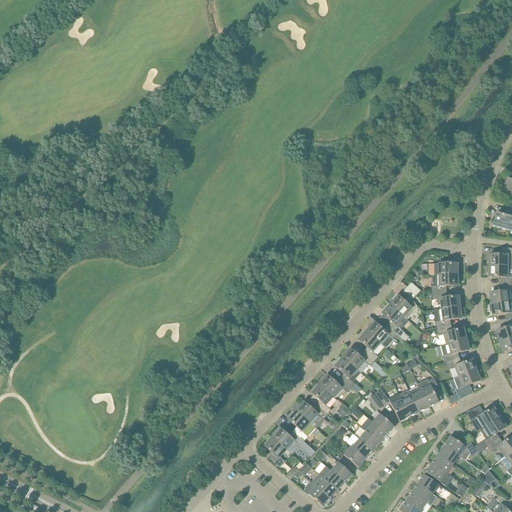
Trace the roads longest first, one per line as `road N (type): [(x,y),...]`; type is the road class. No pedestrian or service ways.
road 1 (residential): [(241,448),(421,245),(473,250)]
road 2 (residential): [(339,511),(404,437),(500,388)]
road 3 (residential): [(500,388),(476,310),(473,250)]
road 4 (residential): [(473,250),(488,174),(511,128)]
